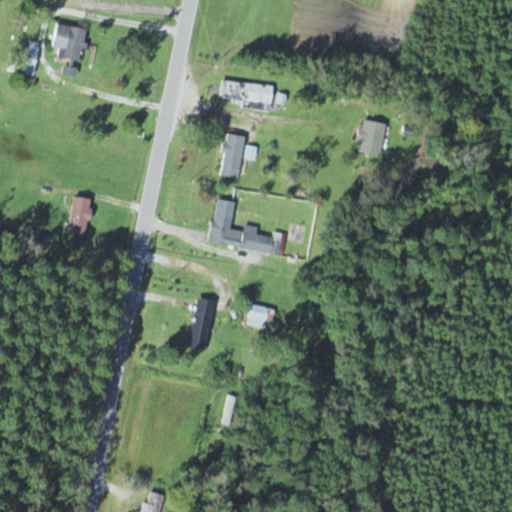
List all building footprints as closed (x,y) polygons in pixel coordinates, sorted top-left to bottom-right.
[(60,48),(58,58),(81,62),(87,30),(58,25),(54,47),(60,48)] [(43,46),(33,42),(21,71),(31,75),(43,46)] [(220,99),(273,104),(274,86),(222,81),(220,99)] [(386,123),(362,120),(358,153),(382,156),(386,123)] [(240,178),(246,137),(227,134),(221,176),(240,178)] [(88,236),(93,199),(75,196),(70,233),(88,236)] [(210,243),(283,255),(286,236),(258,231),(258,228),(247,226),(246,232),(231,229),(236,202),(218,199),(210,243)] [(189,348),(206,351),(216,301),(199,298),(189,348)] [(271,308),(253,304),(248,324),(265,329),(271,308)] [(279,324),(291,324),(291,312),(279,312),(279,324)] [(162,511),(167,496),(148,491),(142,511),(162,511)]
